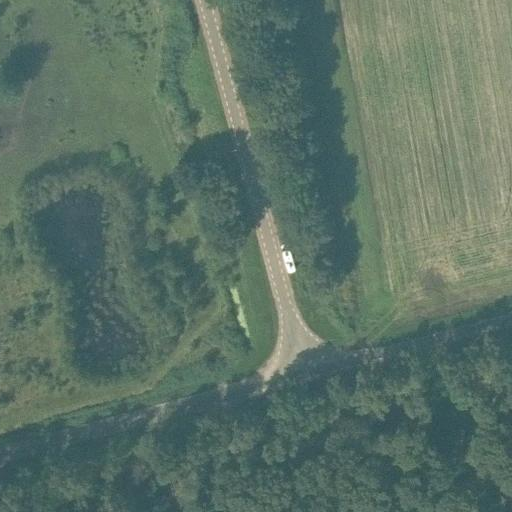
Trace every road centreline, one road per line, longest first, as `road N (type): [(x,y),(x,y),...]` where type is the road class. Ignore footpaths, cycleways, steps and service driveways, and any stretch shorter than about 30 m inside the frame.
road 1 (unclassified): [(303,373),(202,0)]
road 2 (unclassified): [(0,455),(303,373)]
road 3 (unclassified): [(303,373),(511,318)]
